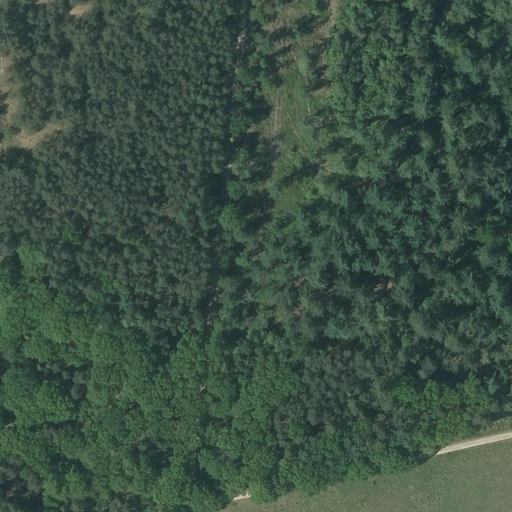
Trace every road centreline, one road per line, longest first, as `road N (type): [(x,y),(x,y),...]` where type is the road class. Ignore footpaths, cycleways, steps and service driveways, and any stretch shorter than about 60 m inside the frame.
road 1 (track): [(242,0),(190,511)]
road 2 (track): [(511,436),(192,511)]
